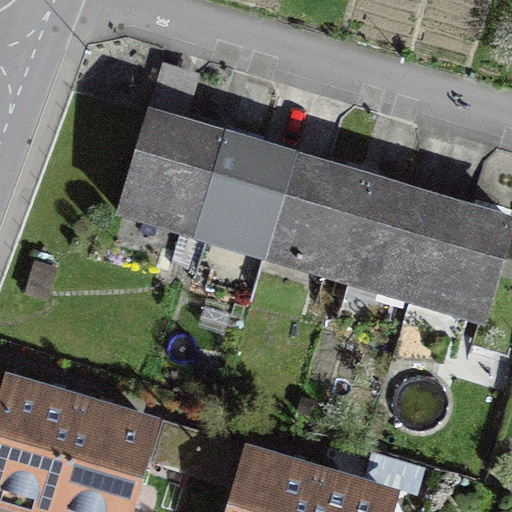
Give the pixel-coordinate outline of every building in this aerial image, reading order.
[(154,209),(198,222),(224,136),(151,114),(127,193),(156,202),(154,209)] [(295,157),(224,136),(198,222),(241,235),(243,227),(271,235),(295,157)] [(367,178),(295,157),(271,235),(299,244),(295,258),(302,260),(304,254),(341,265),(367,178)] [(386,271),(414,279),(438,200),(367,178),(341,265),(384,278),(386,271)] [(511,222),(438,200),(414,279),(443,287),(441,295),(485,308),(511,222)] [(0,485),(51,501),(80,405),(8,383),(0,410),(0,485)] [(80,405),(51,501),(89,511),(126,511),(152,426),(80,405)] [(237,451),(163,429),(154,461),(227,482),(237,451)] [(308,511),(319,476),(247,455),(230,511),(308,511)] [(319,476),(308,511),(387,511),(391,497),(319,476)]
